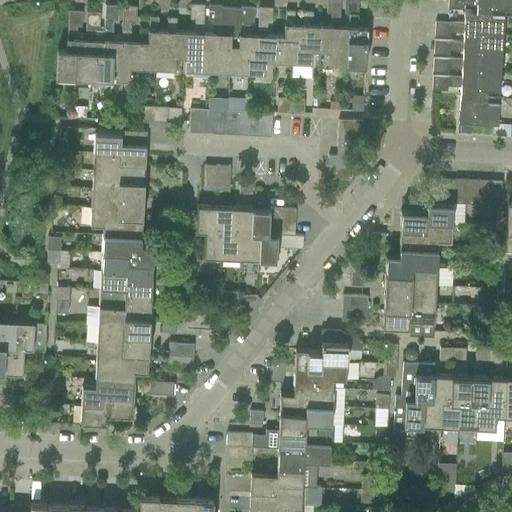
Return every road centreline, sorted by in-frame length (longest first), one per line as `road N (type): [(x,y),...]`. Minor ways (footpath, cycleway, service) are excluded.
road 1 (residential): [(0,446),(139,456),(161,449),(271,321)]
road 2 (residential): [(191,144),(314,151),(313,207),(339,232)]
road 3 (residential): [(398,157),(407,0)]
